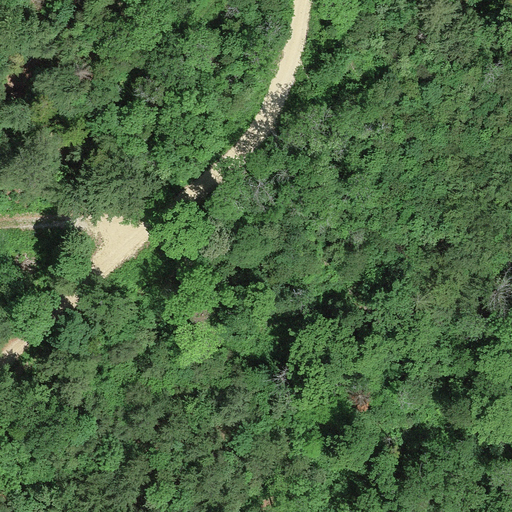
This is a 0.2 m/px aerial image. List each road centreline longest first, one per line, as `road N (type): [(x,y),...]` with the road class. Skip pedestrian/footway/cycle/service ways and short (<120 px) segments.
road 1 (track): [(0,368),(132,236),(265,122),(298,0)]
road 2 (track): [(0,230),(121,248)]
